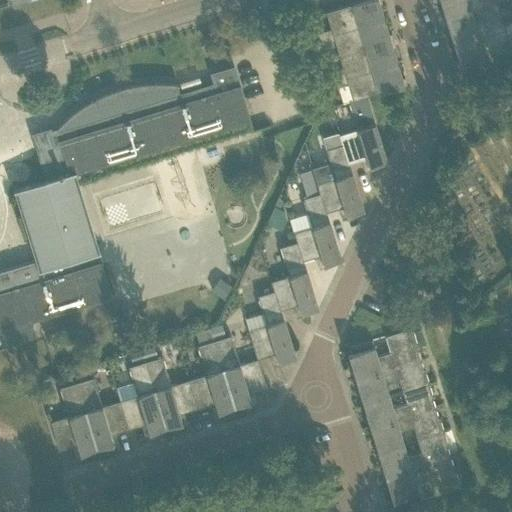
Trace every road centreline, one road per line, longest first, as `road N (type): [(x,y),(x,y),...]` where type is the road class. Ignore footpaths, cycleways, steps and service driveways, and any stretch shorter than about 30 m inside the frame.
road 1 (residential): [(315,397),(322,341),(429,113),(430,88),(404,0)]
road 2 (residential): [(82,511),(74,486),(292,419),(315,397)]
road 3 (residential): [(336,511),(358,488),(333,408),(315,397)]
